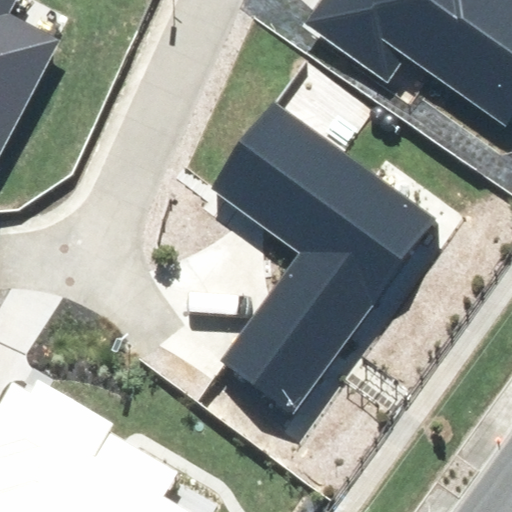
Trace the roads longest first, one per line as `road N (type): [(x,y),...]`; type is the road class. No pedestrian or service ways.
road 1 (residential): [(243,0),(132,259)]
road 2 (residential): [(132,259),(0,280)]
road 3 (residential): [(132,259),(188,371)]
